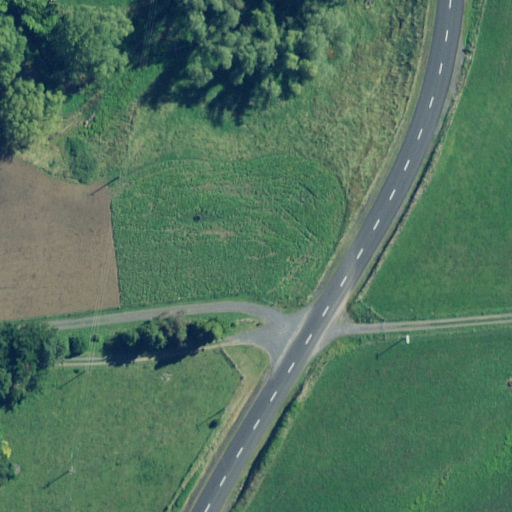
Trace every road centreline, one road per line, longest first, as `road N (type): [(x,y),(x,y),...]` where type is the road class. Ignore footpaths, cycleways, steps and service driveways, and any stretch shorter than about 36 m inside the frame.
road 1 (unclassified): [(449,0),(439,71),(392,195),(202,511)]
road 2 (track): [(511,322),(0,361)]
